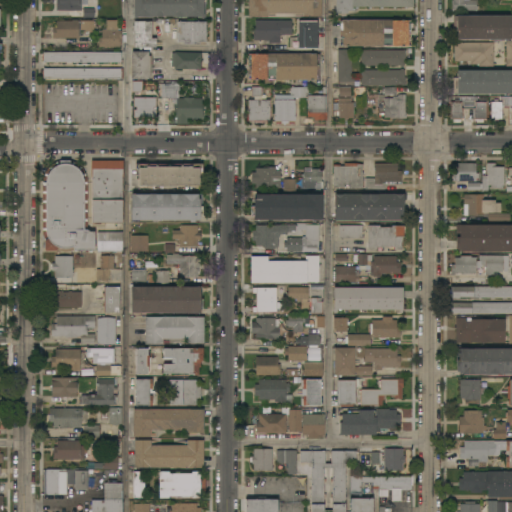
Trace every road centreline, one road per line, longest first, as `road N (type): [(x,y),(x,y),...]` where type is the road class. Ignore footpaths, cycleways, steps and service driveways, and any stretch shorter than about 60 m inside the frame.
road 1 (residential): [(0,149),(511,141)]
road 2 (residential): [(229,511),(225,0)]
road 3 (residential): [(429,511),(429,0)]
road 4 (tertiary): [(24,511),(24,0)]
